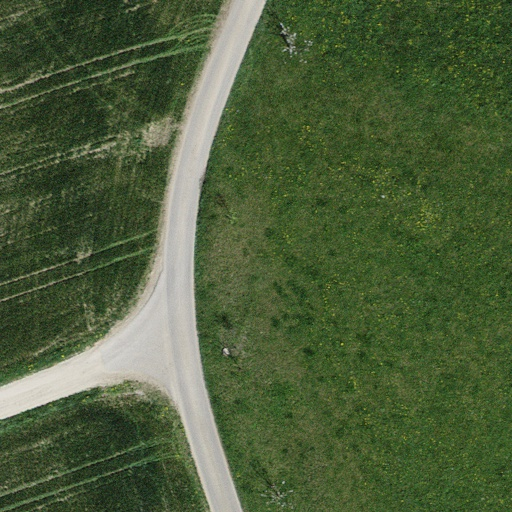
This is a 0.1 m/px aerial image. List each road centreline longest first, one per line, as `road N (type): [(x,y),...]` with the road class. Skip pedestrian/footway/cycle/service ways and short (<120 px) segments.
road 1 (unclassified): [(226,511),(180,337),(177,265),(190,167),(250,0)]
road 2 (track): [(180,337),(0,399)]
